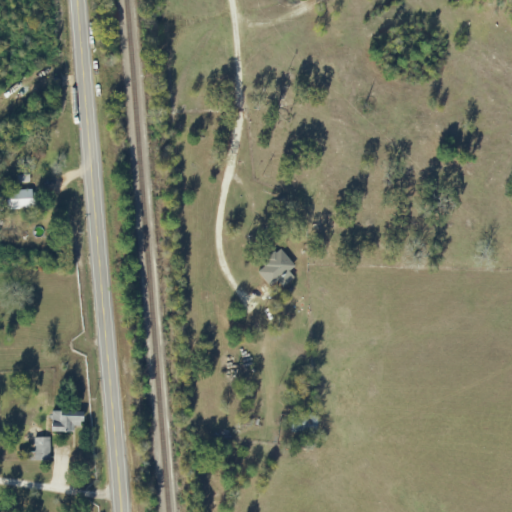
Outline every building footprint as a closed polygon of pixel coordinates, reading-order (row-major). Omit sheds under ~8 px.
[(4,193),(4,211),(34,211),(34,193),(4,193)] [(275,283),(281,290),(292,280),(285,273),(292,267),(277,252),(254,272),(269,289),(275,283)] [(48,434),(80,433),(79,413),(48,413),(48,434)] [(315,436),(315,417),(289,416),(289,435),(315,436)] [(48,462),(48,439),(29,439),(29,462),(48,462)]
